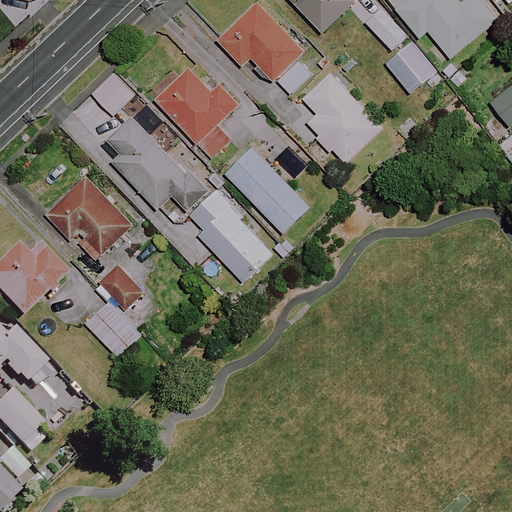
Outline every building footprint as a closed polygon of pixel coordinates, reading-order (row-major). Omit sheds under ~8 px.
[(358,3),(354,0),(293,0),(326,34),(358,3)] [(466,0),(462,4),(458,0),(412,0),(399,10),(422,38),(431,31),(452,58),(498,21),(481,0),(466,0)] [(308,52),(262,3),(222,40),(247,67),(256,58),(292,96),(314,76),(299,60),(308,52)] [(410,37),(385,11),(370,25),(395,51),(410,37)] [(439,73),(416,43),(389,64),(413,94),(439,73)] [(218,92),(195,67),(160,101),(218,161),(237,142),(222,127),(242,107),(223,87),(218,92)] [(137,96),(116,74),(95,94),(117,116),(137,96)] [(386,129),(333,74),(306,99),(321,115),(309,126),(346,166),(386,129)] [(511,88),(494,103),(511,125),(511,88)] [(192,215),(220,189),(226,183),(201,156),(190,167),(190,166),(186,170),(137,117),(107,146),(120,160),(117,163),(161,209),(175,196),(192,215)] [(313,208),(255,149),(229,174),(287,234),(313,208)] [(137,228),(90,179),(52,216),(99,264),(137,228)] [(220,189),(192,215),(207,230),(202,235),(247,283),(276,256),(254,232),(257,229),(220,189)] [(29,257),(19,245),(0,262),(0,293),(22,317),(67,276),(40,247),(29,257)] [(147,294),(122,268),(105,285),(129,311),(147,294)] [(143,336),(112,303),(90,323),(121,357),(143,336)] [(6,337),(0,330),(0,370),(6,365),(25,385),(48,364),(15,329),(6,337)] [(44,423),(12,391),(0,402),(0,420),(31,453),(43,441),(34,432),(44,423)] [(68,432),(55,418),(43,430),(56,444),(68,432)] [(0,511),(21,491),(0,469),(0,511)]
